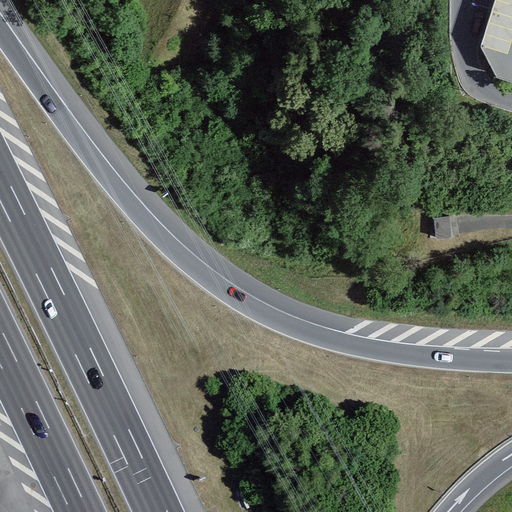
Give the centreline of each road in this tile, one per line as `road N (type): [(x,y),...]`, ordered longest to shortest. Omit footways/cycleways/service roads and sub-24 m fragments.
road 1 (motorway): [(511,362),(366,348),(311,334),(226,293),(124,198),(0,30)]
road 2 (motorway): [(158,511),(0,182)]
road 3 (motorway): [(0,344),(79,511)]
